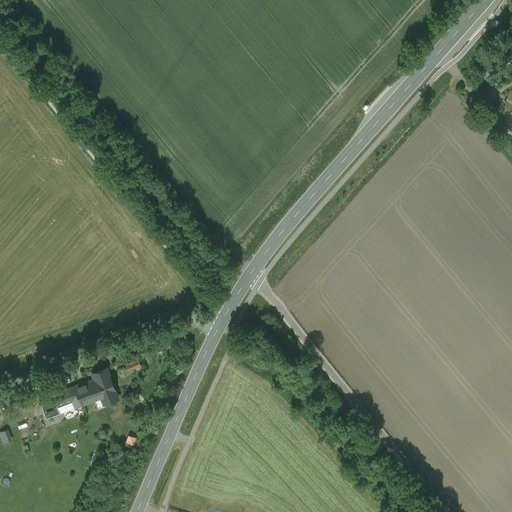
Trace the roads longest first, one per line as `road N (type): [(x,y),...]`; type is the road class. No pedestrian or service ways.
road 1 (secondary): [(253,267),(484,0)]
road 2 (unclassified): [(253,267),(445,511)]
road 3 (unclassified): [(0,388),(171,324),(200,317),(218,323)]
road 4 (secondary): [(137,511),(218,323)]
